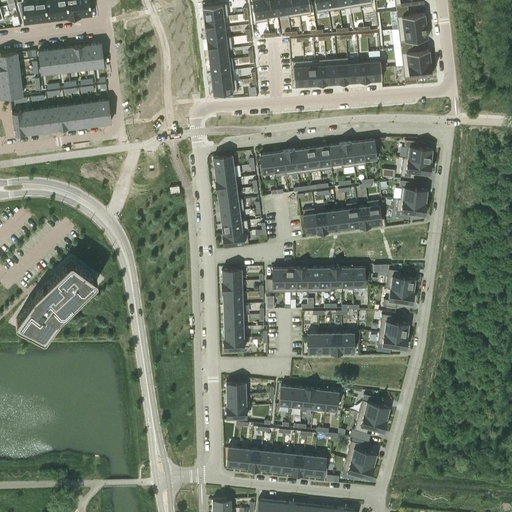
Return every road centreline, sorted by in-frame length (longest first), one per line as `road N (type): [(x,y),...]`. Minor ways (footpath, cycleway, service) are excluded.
road 1 (residential): [(380,497),(418,354),(448,133),(319,135),(198,152)]
road 2 (residential): [(441,0),(451,90),(208,108),(198,110),(196,132)]
road 3 (residential): [(0,149),(120,130),(108,28)]
road 4 (tertiary): [(155,445),(129,270)]
road 5 (tertiary): [(129,270),(114,222),(85,197),(41,181),(0,183)]
road 6 (residential): [(213,478),(380,497)]
road 7 (tertiary): [(0,195),(44,193),(80,207),(129,270)]
